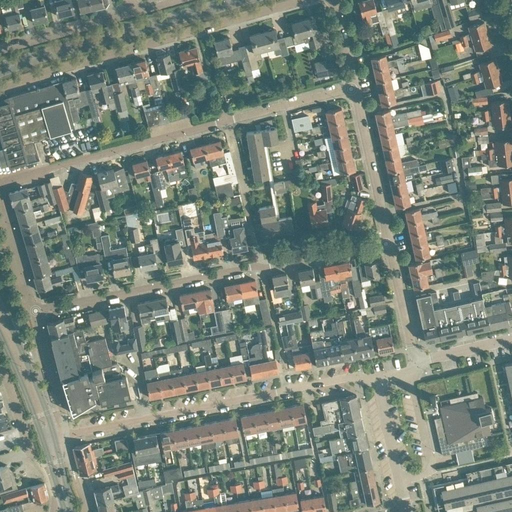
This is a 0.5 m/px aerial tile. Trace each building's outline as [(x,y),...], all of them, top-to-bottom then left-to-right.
[(9,29),(22,26),(18,8),(23,7),(21,0),(9,0),(12,11),(5,13),(9,29)] [(34,23),(48,19),(43,0),(37,0),(39,7),(31,9),(34,23)] [(60,0),(54,2),(58,16),(73,12),(70,0),(60,0)] [(105,6),(107,2),(106,0),(77,0),(80,11),(105,6)] [(372,23),(369,14),(377,12),(373,0),(365,0),(358,2),(365,25),(372,23)] [(386,0),(388,8),(382,10),(383,11),(387,25),(390,35),(396,33),(394,23),(393,23),(392,18),(398,17),(397,12),(395,6),(404,4),(402,0),(386,0)] [(445,21),(438,0),(411,0),(412,0),(431,0),(438,22),(439,22),(441,30),(446,29),(444,21),(445,21)] [(438,0),(447,28),(455,25),(450,10),(449,3),(447,0),(438,0)] [(479,7),(467,10),(469,19),(482,16),(479,7)] [(394,47),(387,25),(383,11),(376,13),(382,34),(384,34),(388,48),(393,46),(393,47),(394,47)] [(310,48),(320,45),(314,21),(309,22),(308,19),(292,24),(296,36),(292,37),(294,44),(304,41),(305,43),(308,42),(310,48)] [(472,38),(487,33),(484,21),(468,26),(470,33),(460,36),(461,41),(467,39),(472,38)] [(432,25),(425,27),(427,35),(434,33),(432,25)] [(280,55),(288,53),(284,37),(283,37),(284,40),(278,41),(275,29),(262,32),(266,49),(273,47),(275,55),(280,53),(280,55)] [(435,40),(451,36),(449,29),(433,33),(435,40)] [(260,51),(266,49),(262,32),(250,35),(254,53),(247,55),(248,59),(253,77),(261,75),(256,59),(261,58),(260,51)] [(475,50),(491,46),(487,33),(472,38),(475,50)] [(232,50),(229,37),(214,41),(220,64),(242,59),(239,48),(232,50)] [(467,39),(461,41),(461,42),(456,43),(458,49),(463,47),(463,46),(468,44),(467,39)] [(429,49),(429,47),(419,43),(418,43),(420,51),(429,49)] [(196,46),(179,51),(182,65),(191,63),(193,73),(195,73),(198,83),(210,80),(207,69),(202,71),(200,61),(196,46)] [(156,57),(161,74),(169,71),(173,89),(184,86),(179,68),(175,69),(173,62),(171,62),(169,53),(156,57)] [(386,55),(371,58),(373,69),(389,66),(397,64),(404,63),(402,57),(396,58),(387,60),(386,55)] [(253,77),(248,59),(242,61),(246,76),(247,76),(249,83),(254,81),(253,77)] [(483,75),(498,71),(494,59),(479,63),(481,70),(471,73),(470,72),(462,74),(464,80),(472,78),(478,77),(483,75)] [(143,77),(147,93),(153,91),(149,76),(145,60),(132,63),(136,79),(143,77)] [(318,78),(328,76),(325,60),(315,63),(318,78)] [(132,63),(116,67),(120,83),(121,89),(128,88),(134,110),(143,108),(143,107),(142,104),(136,79),(132,63)] [(440,68),(442,75),(455,71),(453,64),(440,68)] [(389,66),(374,69),(376,81),(391,78),(389,66)] [(440,76),(438,68),(431,71),(434,78),(440,76)] [(102,71),(88,75),(91,88),(92,88),(93,92),(99,90),(103,103),(108,102),(110,110),(117,108),(117,107),(114,97),(113,94),(111,85),(106,86),(105,85),(106,85),(102,71)] [(486,87),(501,83),(498,71),(483,75),(486,87)] [(156,74),(149,76),(153,91),(156,103),(143,107),(148,127),(169,121),(166,111),(156,74)] [(284,76),(276,78),(278,86),(286,83),(284,76)] [(62,81),(70,111),(77,109),(76,107),(83,105),(82,100),(81,100),(79,93),(80,92),(76,78),(62,81)] [(391,78),(376,81),(379,93),(394,89),(391,78)] [(427,91),(422,92),(423,96),(439,92),(437,80),(425,83),(427,91)] [(75,129),(70,111),(62,81),(34,89),(10,96),(12,101),(0,104),(0,130),(4,145),(4,146),(0,146),(0,161),(1,165),(9,163),(10,164),(26,160),(26,162),(40,158),(34,140),(75,129)] [(454,85),(447,87),(451,101),(458,99),(454,85)] [(394,89),(379,93),(381,105),(396,102),(395,96),(410,92),(409,86),(403,88),(402,87),(394,89)] [(122,91),(113,94),(114,97),(117,107),(117,108),(120,121),(129,119),(126,109),(122,91)] [(472,105),(487,103),(486,96),(471,98),(469,99),(470,104),(472,104),(472,105)] [(94,100),(88,101),(89,103),(92,117),(94,122),(92,117),(98,115),(99,115),(95,99),(94,99),(94,100)] [(475,116),(509,112),(507,100),(491,102),(492,107),(487,108),(488,110),(481,110),(481,111),(474,112),(475,116)] [(189,105),(166,111),(169,121),(192,115),(189,105)] [(328,124),(344,120),(341,108),(326,111),(328,124)] [(375,113),(378,125),(408,118),(422,115),(420,109),(406,112),(391,115),(390,109),(375,113)] [(494,127),(510,125),(509,112),(475,116),(475,117),(475,121),(488,120),(489,125),(494,124),(494,127)] [(302,124),(310,122),(308,115),(295,118),(298,130),(302,129),(303,129),(302,124)] [(408,118),(378,125),(380,136),(395,133),(394,127),(409,124),(414,123),(415,125),(423,123),(422,115),(408,118)] [(331,136),(347,133),(344,120),(328,124),(331,136)] [(303,135),(304,134),(320,131),(319,125),(303,129),(302,129),(303,135)] [(264,144),(267,143),(278,141),(276,127),(246,132),(254,180),(269,177),(264,144)] [(334,148),(350,145),(347,133),(331,136),(334,148)] [(383,148),(397,145),(395,133),(380,136),(383,148)] [(449,134),(448,134),(449,138),(450,145),(458,143),(456,133),(455,133),(449,134)] [(478,144),(488,143),(488,135),(477,136),(478,144)] [(449,138),(442,140),(443,147),(451,146),(450,145),(449,138)] [(497,147),(474,150),(475,156),(481,155),(486,154),(492,153),(511,150),(511,142),(511,138),(496,140),(497,147)] [(220,140),(205,144),(209,157),(210,161),(210,163),(211,166),(220,164),(226,162),(220,140)] [(205,144),(190,148),(193,161),(194,162),(195,168),(201,166),(199,160),(209,157),(205,144)] [(337,161),(352,157),(350,145),(334,148),(337,161)] [(385,160),(400,157),(397,145),(383,148),(385,160)] [(168,154),(175,180),(181,179),(178,170),(186,168),(184,162),(181,150),(168,154)] [(486,154),(481,155),(481,159),(488,159),(489,166),(498,165),(511,163),(511,150),(492,153),(486,154)] [(175,180),(168,154),(155,157),(158,168),(166,167),(169,182),(175,180)] [(340,173),(355,170),(352,157),(337,161),(340,173)] [(418,165),(416,158),(401,162),(400,157),(385,160),(388,172),(418,165)] [(453,169),(450,158),(441,160),(443,172),(453,169)] [(155,172),(149,173),(149,172),(150,172),(146,159),(132,163),(135,176),(143,174),(145,181),(150,179),(158,209),(164,208),(160,189),(155,172)] [(320,169),(328,168),(327,162),(319,163),(319,165),(315,165),(315,166),(308,167),(309,172),(316,170),(316,169),(320,169)] [(418,165),(388,172),(391,184),(405,180),(404,174),(419,171),(418,165)] [(481,165),(467,167),(468,175),(482,173),(481,165)] [(102,187),(95,189),(101,210),(101,211),(110,208),(107,196),(114,195),(113,192),(128,188),(123,168),(113,171),(112,168),(98,172),(102,187)] [(161,170),(155,172),(160,189),(165,188),(161,170)] [(53,188),(56,199),(57,202),(59,209),(65,207),(82,212),(93,176),(80,172),(76,187),(73,186),(74,184),(72,183),(69,192),(63,190),(62,186),(53,188)] [(354,190),(362,188),(359,173),(351,175),(354,190)] [(501,191),(511,189),(511,177),(506,178),(505,173),(490,175),(491,183),(500,182),(501,191)] [(451,174),(440,177),(441,183),(453,180),(451,174)] [(288,186),(301,183),(300,178),(273,183),(275,193),(289,191),(288,186)] [(472,189),(475,189),(474,179),(464,180),(465,190),(472,189)] [(393,195),(408,192),(405,180),(391,184),(393,195)] [(56,199),(53,188),(51,181),(44,183),(47,193),(50,201),(56,199)] [(230,181),(215,185),(218,199),(234,195),(230,181)] [(458,189),(457,182),(448,183),(450,190),(458,189)] [(44,183),(38,185),(41,195),(47,193),(44,183)] [(323,200),(324,200),(332,199),(330,183),(321,184),(323,200)] [(191,202),(198,201),(194,187),(187,189),(191,202)] [(26,188),(9,193),(13,204),(15,204),(17,211),(39,205),(47,202),(50,201),(47,193),(41,195),(30,199),(27,188),(26,188)] [(511,189),(501,191),(497,191),(491,192),(491,197),(497,197),(497,198),(501,198),(502,204),(511,202),(511,189)] [(396,207),(404,205),(410,204),(408,192),(393,195),(396,207)] [(347,208),(342,223),(356,228),(361,212),(360,212),(365,199),(357,196),(351,194),(347,208)] [(201,216),(198,201),(191,203),(194,217),(201,216)] [(486,212),(501,210),(500,201),(485,203),(485,204),(482,204),(483,212),(486,211),(486,212)] [(47,202),(39,205),(40,211),(49,209),(47,202)] [(312,226),(328,223),(325,203),(316,205),(315,202),(308,203),(309,211),(312,226)] [(186,204),(170,207),(172,219),(188,216),(186,204)] [(39,205),(17,211),(21,226),(35,222),(33,215),(41,212),(40,211),(39,205)] [(291,216),(279,218),(276,219),(274,205),(259,207),(264,236),(294,231),(291,216)] [(431,218),(438,216),(437,210),(421,214),(420,208),(405,211),(408,223),(422,220),(431,218)] [(101,210),(93,212),(96,222),(103,220),(101,211),(101,210)] [(223,226),(221,217),(220,211),(213,212),(216,227),(223,226)] [(490,221),(503,220),(502,211),(489,212),(489,213),(490,216),(490,221)] [(134,213),(125,215),(128,229),(130,242),(140,240),(138,227),(137,227),(136,222),(137,222),(135,213),(134,213)] [(495,231),(511,228),(511,216),(505,217),(505,223),(500,224),(500,225),(494,226),(495,231)] [(230,237),(229,237),(232,251),(240,249),(242,251),(244,251),(245,248),(248,248),(245,234),(249,233),(246,220),(241,221),(242,225),(228,228),(230,237)] [(410,235),(425,231),(422,220),(408,223),(410,235)] [(41,241),(40,237),(39,235),(35,222),(21,226),(27,245),(41,241)] [(166,251),(168,263),(170,263),(170,265),(177,264),(176,262),(182,260),(180,249),(186,247),(182,227),(175,229),(177,238),(164,240),(166,251)] [(192,227),(185,229),(188,246),(191,245),(193,258),(209,255),(205,234),(204,231),(194,233),(192,227)] [(507,242),(511,241),(511,228),(495,231),(495,236),(507,235),(507,242)] [(48,238),(57,236),(55,230),(47,233),(48,238)] [(413,246),(428,243),(425,231),(410,235),(413,246)] [(209,255),(223,252),(219,234),(213,235),(213,232),(205,234),(209,255)] [(489,252),(506,249),(505,242),(485,244),(484,232),(474,233),(477,252),(485,251),(489,251),(489,252)] [(130,271),(127,256),(128,256),(126,246),(110,249),(110,245),(111,245),(108,234),(101,235),(102,241),(103,247),(105,258),(111,256),(112,259),(114,274),(130,271)] [(147,253),(138,255),(141,269),(156,266),(156,261),(162,260),(157,237),(150,239),(150,243),(145,244),(147,253)] [(31,261),(46,256),(41,241),(27,245),(31,261)] [(64,244),(62,244),(64,251),(72,249),(70,242),(69,242),(64,244)] [(415,258),(430,255),(428,243),(413,246),(415,258)] [(72,249),(64,251),(66,257),(68,257),(74,255),(72,249)] [(469,263),(478,261),(479,261),(476,249),(466,251),(467,257),(469,263)] [(102,279),(101,277),(103,276),(100,263),(101,263),(99,253),(87,255),(88,257),(83,258),(83,254),(75,256),(78,268),(84,266),(87,279),(95,278),(95,280),(102,279)] [(504,264),(499,264),(499,269),(511,267),(511,255),(509,256),(503,256),(504,264)] [(36,276),(49,273),(50,272),(46,256),(31,261),(36,276)] [(416,262),(408,264),(409,266),(411,276),(426,273),(432,271),(429,259),(416,262)] [(350,266),(349,261),(336,263),(339,278),(343,297),(349,296),(347,287),(346,282),(345,280),(352,279),(350,268),(351,268),(350,266)] [(368,277),(379,275),(376,261),(358,265),(359,271),(361,281),(369,280),(368,277)] [(343,297),(339,278),(336,263),(323,266),(324,271),(324,273),(325,273),(326,278),(333,276),(334,279),(335,284),(334,284),(336,292),(341,290),(343,297)] [(81,279),(78,268),(77,265),(74,265),(55,271),(56,276),(72,271),(75,280),(81,279)] [(511,281),(511,280),(511,267),(499,269),(500,274),(506,274),(508,275),(511,275),(511,281)] [(298,271),(300,284),(309,282),(312,298),(323,296),(320,282),(320,280),(315,281),(312,268),(298,271)] [(488,281),(491,282),(495,270),(488,271),(481,271),(482,279),(488,281)] [(52,285),(63,282),(61,276),(51,279),(49,273),(36,276),(34,277),(38,290),(52,286),(52,285)] [(286,273),(272,276),(276,296),(276,297),(290,294),(290,293),(289,287),(286,273)] [(414,288),(429,284),(426,273),(411,276),(414,288)] [(242,296),(243,299),(244,305),(254,303),(253,301),(259,299),(255,279),(239,282),(242,296)] [(328,280),(320,282),(323,296),(331,295),(328,280)] [(358,280),(352,281),(355,297),(362,295),(358,280)] [(233,298),(242,296),(239,282),(224,285),(227,299),(229,306),(234,305),(233,298)] [(479,282),(473,283),(475,294),(481,293),(481,292),(479,282)] [(505,287),(481,292),(481,293),(482,297),(490,327),(490,326),(498,325),(499,325),(509,323),(511,322),(511,310),(507,288),(505,284),(505,287)] [(213,301),(210,288),(195,291),(198,305),(199,313),(214,310),(212,302),(213,301)] [(188,307),(198,305),(195,291),(179,294),(182,308),(183,308),(184,314),(189,313),(188,307)] [(420,319),(436,316),(434,308),(433,304),(431,293),(430,293),(415,296),(416,300),(420,319)] [(371,306),(385,303),(383,294),(369,297),(371,306)] [(169,311),(166,297),(152,300),(154,313),(155,318),(156,321),(161,320),(170,319),(169,311)] [(445,305),(434,308),(436,316),(441,338),(447,337),(451,336),(452,336),(456,335),(463,333),(462,329),(466,328),(467,332),(474,331),(478,330),(482,329),(490,327),(482,297),(471,299),(471,303),(446,308),(445,305)] [(264,324),(272,322),(266,298),(265,298),(265,299),(266,298),(266,300),(259,302),(264,324)] [(154,313),(152,300),(137,303),(142,323),(150,321),(150,319),(155,318),(154,313)] [(385,303),(373,306),(375,314),(376,313),(386,311),(385,303)] [(113,329),(128,326),(124,306),(109,308),(113,329)] [(229,308),(221,310),(224,322),(230,321),(232,321),(229,308)] [(105,309),(97,311),(88,313),(91,325),(108,321),(105,309)] [(301,312),(303,320),(304,320),(311,318),(309,309),(301,311),(301,312)] [(221,310),(214,311),(216,324),(224,322),(221,310)] [(301,311),(277,315),(279,325),(286,324),(293,322),(303,320),(301,312),(301,311)] [(425,342),(441,338),(436,316),(420,319),(425,342)] [(51,336),(67,333),(65,325),(74,323),(73,317),(63,319),(47,323),(51,336)] [(375,352),(369,327),(368,327),(369,332),(364,333),(358,317),(353,318),(357,337),(353,338),(356,355),(357,355),(357,356),(374,352),(375,352)] [(188,339),(184,318),(178,319),(182,340),(188,339)] [(316,318),(307,319),(309,326),(317,324),(316,318)] [(174,342),(182,340),(177,319),(170,321),(174,342)] [(342,320),(335,321),(342,359),(357,356),(357,355),(356,355),(353,338),(345,339),(344,334),(345,334),(342,320)] [(324,330),(323,330),(329,361),(342,359),(335,321),(330,322),(331,329),(324,330)] [(288,334),(281,336),(284,349),(291,348),(295,368),(311,365),(316,364),(313,349),(300,352),(299,346),(297,346),(293,322),(286,324),(288,334)] [(378,352),(394,349),(388,323),(369,327),(375,352),(375,347),(377,346),(378,352)] [(142,325),(133,327),(135,337),(138,350),(147,348),(144,335),(142,325)] [(96,332),(95,326),(86,327),(88,334),(96,332)] [(267,344),(264,328),(256,329),(259,343),(265,374),(277,371),(275,358),(268,360),(265,345),(267,344)] [(316,364),(329,361),(323,328),(310,331),(311,340),(313,349),(316,364)] [(105,338),(86,343),(82,329),(67,333),(51,336),(52,342),(53,342),(62,378),(62,379),(111,365),(105,338)] [(118,340),(112,342),(115,354),(137,350),(138,350),(135,337),(127,339),(127,344),(119,345),(118,340)] [(160,345),(159,339),(152,340),(151,342),(152,347),(160,345)] [(249,357),(249,358),(252,376),(265,374),(259,343),(255,344),(252,346),(250,349),(251,353),(254,352),(255,356),(249,357)] [(249,357),(247,345),(240,347),(243,359),(249,358),(249,357)] [(209,354),(203,355),(206,369),(210,385),(222,383),(219,367),(217,361),(211,362),(209,354)] [(511,511),(511,361),(505,363),(511,395),(511,461),(465,472),(467,479),(433,486),(438,508),(438,507),(445,506),(448,509),(449,511),(511,511)] [(234,380),(246,378),(243,362),(231,364),(234,380)] [(129,386),(137,384),(137,380),(117,363),(111,365),(62,379),(72,413),(96,399),(94,394),(98,393),(101,403),(131,396),(129,386)] [(222,383),(234,380),(231,364),(219,367),(222,383)] [(156,368),(144,370),(149,397),(161,395),(157,372),(156,368)] [(181,368),(169,370),(173,392),(185,390),(182,374),(181,368)] [(197,388),(210,385),(206,369),(194,372),(197,388)] [(169,370),(157,372),(161,395),(173,392),(169,370)] [(185,390),(197,388),(194,372),(182,374),(185,390)] [(442,455),(489,444),(486,434),(490,433),(488,421),(494,419),(491,408),(485,409),(482,396),(478,397),(477,392),(440,400),(441,406),(440,406),(442,416),(434,418),(442,455)] [(322,407),(326,423),(361,416),(356,395),(321,402),(322,407)] [(306,419),(304,406),(303,403),(290,406),(293,422),(306,419)] [(280,424),(293,422),(290,406),(277,408),(280,424)] [(268,427),(280,424),(277,408),(265,411),(268,427)] [(256,429),(268,427),(265,411),(252,413),(256,429)] [(243,432),(256,429),(252,413),(240,416),(243,432)] [(340,437),(364,431),(361,416),(326,423),(312,426),(314,434),(338,428),(340,437)] [(226,436),(239,433),(235,417),(223,419),(226,436)] [(213,438),(226,436),(223,419),(210,422),(213,438)] [(201,441),(213,438),(210,422),(197,425),(201,441)] [(188,444),(201,441),(197,425),(185,427),(188,444)] [(175,446),(188,444),(185,427),(172,430),(175,446)] [(170,447),(175,446),(172,430),(160,432),(166,464),(174,462),(170,447)] [(336,453),(367,447),(364,431),(340,437),(329,439),(332,454),(336,453)] [(135,448),(131,449),(134,465),(161,459),(155,433),(133,438),(135,448)] [(128,447),(126,439),(126,438),(114,440),(116,448),(116,450),(128,447)] [(76,460),(94,456),(104,453),(102,447),(91,450),(89,443),(73,447),(76,460)] [(299,449),(300,455),(313,452),(312,446),(299,449)] [(359,469),(372,466),(367,447),(336,453),(341,473),(359,469)] [(80,474),(83,474),(96,470),(94,463),(96,463),(94,456),(76,460),(80,474)] [(293,459),(295,468),(306,466),(305,458),(293,459)] [(132,468),(133,468),(131,461),(116,465),(103,469),(104,476),(118,472),(132,468)] [(0,491),(16,487),(13,477),(11,478),(7,465),(0,466),(0,491)] [(350,488),(375,483),(372,466),(359,469),(361,478),(349,480),(350,488)] [(163,470),(165,482),(172,480),(171,478),(182,476),(180,467),(163,470)] [(132,468),(118,472),(120,479),(126,477),(128,483),(123,485),(126,495),(131,493),(138,491),(132,468)] [(165,484),(161,485),(162,494),(174,492),(172,480),(165,482),(165,484)] [(48,497),(48,496),(44,483),(42,483),(30,486),(17,490),(6,493),(4,494),(6,501),(27,495),(29,502),(33,501),(47,497),(48,497)] [(375,483),(350,488),(353,498),(357,497),(358,504),(379,500),(375,483)] [(97,503),(113,498),(112,492),(120,490),(118,484),(110,486),(110,485),(94,490),(97,503)] [(149,488),(143,490),(144,496),(146,504),(153,502),(152,498),(149,488)] [(132,496),(133,499),(144,496),(143,490),(138,491),(131,493),(126,495),(124,496),(124,498),(132,496)] [(296,491),(284,493),(287,509),(299,507),(298,507),(296,491)] [(330,510),(337,509),(334,491),(327,492),(330,510)] [(191,499),(189,492),(184,493),(185,499),(187,509),(192,508),(191,499)] [(275,511),(287,509),(284,493),(273,495),(275,511)] [(314,511),(318,511),(326,511),(323,494),(312,496),(314,511)] [(263,511),(270,511),(275,511),(273,495),(261,496),(263,511)] [(263,511),(261,496),(250,498),(251,511),(263,511)] [(302,511),(314,511),(312,496),(300,498),(302,511)] [(116,511),(113,499),(113,498),(97,503),(99,511),(116,511)] [(240,511),(251,511),(250,498),(238,500),(240,511)] [(228,511),(240,511),(238,500),(227,502),(228,511)] [(216,511),(228,511),(227,502),(215,504),(216,511)] [(16,511),(23,510),(21,503),(7,507),(8,511),(16,511)]
